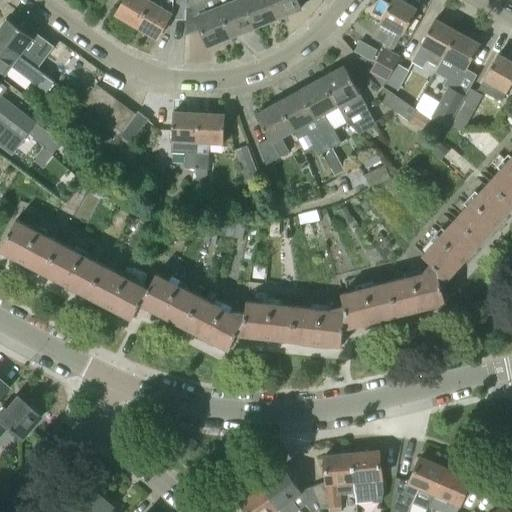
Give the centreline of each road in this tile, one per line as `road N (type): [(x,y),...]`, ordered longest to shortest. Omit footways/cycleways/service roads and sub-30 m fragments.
road 1 (residential): [(101,380),(166,401),(257,413),(511,370)]
road 2 (residential): [(28,0),(114,62),(204,84),(273,65),(350,0)]
road 3 (residential): [(197,511),(91,415)]
road 4 (residential): [(10,511),(91,415)]
